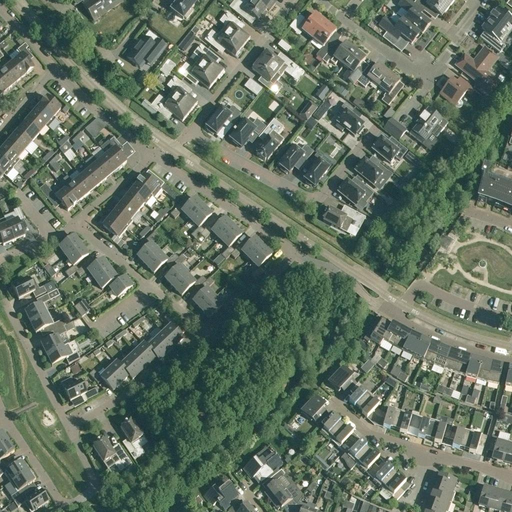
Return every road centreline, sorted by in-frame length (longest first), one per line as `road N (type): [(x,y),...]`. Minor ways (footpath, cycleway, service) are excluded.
road 1 (residential): [(208,336),(294,252),(155,158)]
road 2 (residential): [(376,130),(325,198),(313,201),(189,130)]
road 3 (residential): [(352,28),(429,75),(482,0)]
road 4 (residential): [(208,336),(75,223)]
road 5 (residential): [(67,427),(185,359),(208,336)]
road 6 (residential): [(67,427),(0,293)]
road 7 (residential): [(155,158),(54,69)]
road 8 (residential): [(511,360),(392,313)]
road 9 (residential): [(426,456),(376,435),(321,390)]
road 10 (residential): [(189,130),(265,37)]
